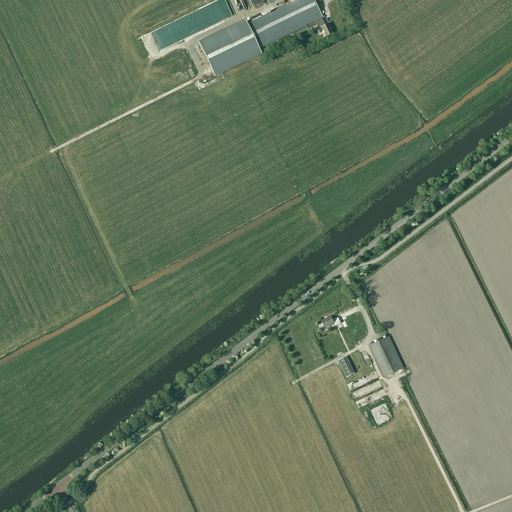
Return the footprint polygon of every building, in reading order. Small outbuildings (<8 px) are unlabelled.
[(325,25),(322,17),(313,0),(296,0),(247,24),(245,19),(197,41),(214,76),(261,54),(259,49),(315,21),(318,26),(317,27),(320,33),(323,31),(326,37),(334,33),(329,23),(325,25)] [(233,0),(231,1),(236,14),(245,10),(241,0),(233,0)] [(266,11),(261,0),(252,0),(259,14),(266,11)] [(360,325),(353,309),(336,317),(337,318),(332,320),(331,317),(321,321),(324,328),(334,324),(334,323),(338,321),(350,346),(362,340),(361,339),(367,336),(361,324),(360,325)] [(384,377),(403,368),(388,337),(369,346),(384,377)] [(345,357),(338,361),(347,377),(353,374),(345,357)] [(350,392),(353,400),(366,395),(365,392),(368,391),(369,393),(374,391),(382,388),(378,379),(360,386),(360,387),(350,392)] [(359,380),(350,384),(352,388),(359,386),(357,383),(360,381),(359,380)]
